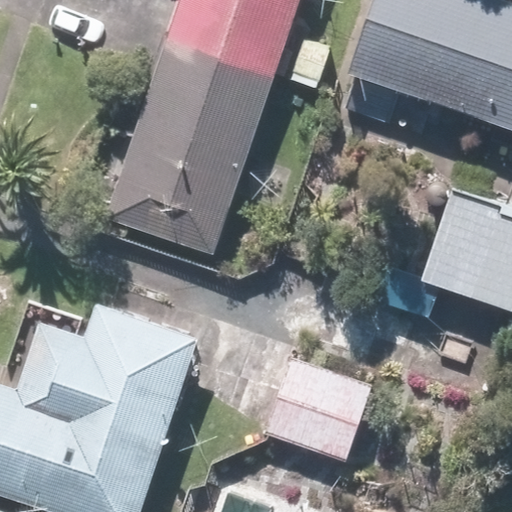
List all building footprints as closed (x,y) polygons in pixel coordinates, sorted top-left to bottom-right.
[(308,0),(182,0),(106,216),(217,255),(280,77),(316,90),(336,33),(301,21),(308,0)] [(511,0),(379,0),(357,71),(511,120),(511,0)] [(511,194),(459,176),(426,267),(384,252),(369,295),(433,318),(445,285),(511,309),(511,194)] [(0,370),(0,485),(77,511),(140,511),(203,334),(104,300),(95,328),(48,312),(25,379),(0,370)] [(377,374),(287,340),(256,423),(347,456),(377,374)]
